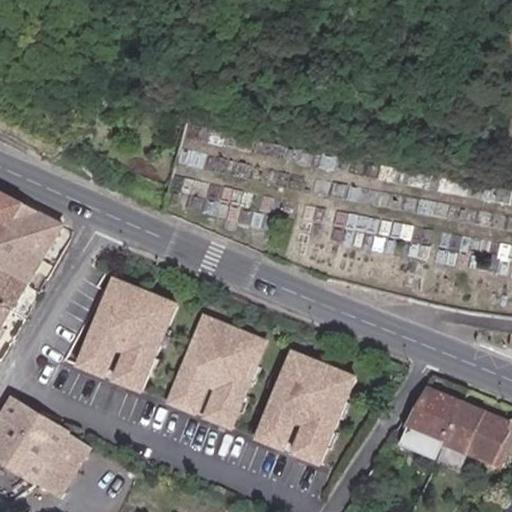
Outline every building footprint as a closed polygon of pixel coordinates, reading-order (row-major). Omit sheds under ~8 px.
[(0,340),(63,229),(0,193),(0,340)] [(172,329),(182,306),(120,281),(111,304),(116,306),(109,323),(104,321),(86,367),(111,377),(127,338),(137,342),(122,381),(147,392),(166,346),(161,344),(168,328),(172,329)] [(262,367),(271,343),(209,318),(200,342),(205,344),(198,360),(194,358),(175,404),(200,414),(216,375),(227,380),(211,418),(236,429),(255,383),(250,381),(257,365),(262,367)] [(351,402),(360,379),(299,354),(289,377),(294,379),(287,396),(283,394),(264,439),(290,450),(306,411),(316,415),(300,454),(326,464),(344,419),(340,417),(346,400),(351,402)] [(453,442),(470,404),(434,388),(409,446),(444,461),(453,442)] [(65,503),(99,448),(19,398),(0,428),(0,506),(7,511),(8,511),(39,488),(65,503)] [(511,421),(470,404),(453,442),(503,464),(508,454),(511,443),(511,421)]
